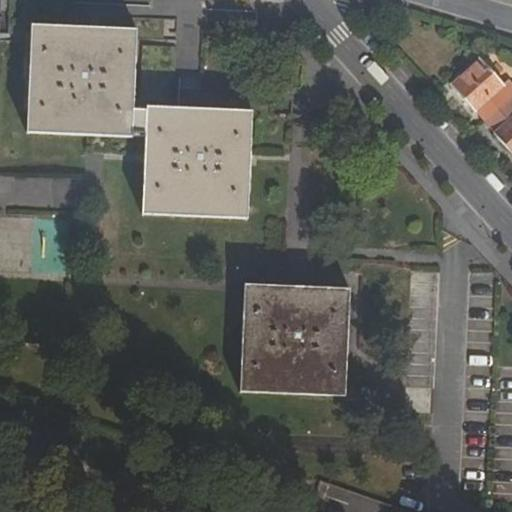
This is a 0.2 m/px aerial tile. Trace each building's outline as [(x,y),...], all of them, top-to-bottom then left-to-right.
[(137,39),(163,40),(163,20),(138,19),(137,31),(137,39)] [(137,39),(137,31),(33,27),(33,34),(137,39)] [(33,34),(28,126),(133,131),(134,107),(137,39),(33,34)] [(143,46),(142,61),(175,62),(175,47),(143,46)] [(511,99),(511,84),(508,80),(503,85),(480,60),(456,83),(467,95),(463,99),(486,123),(511,99)] [(467,95),(456,83),(452,86),(463,99),(467,95)] [(511,99),(486,123),(494,132),(492,133),(509,151),(511,148),(511,99)] [(146,138),(148,116),(148,108),(134,107),(133,131),(133,138),(146,138)] [(148,116),(252,121),(252,112),(148,108),(148,116)] [(249,213),(252,121),(148,116),(146,138),(143,208),(249,213)] [(28,134),(133,138),(133,131),(28,126),(28,134)] [(248,220),(249,213),(143,208),(143,215),(248,220)] [(245,285),(244,292),(350,296),(350,289),(245,285)] [(345,390),(350,296),(244,292),(239,386),(345,390)] [(344,397),(345,390),(239,386),(239,393),(344,397)]
